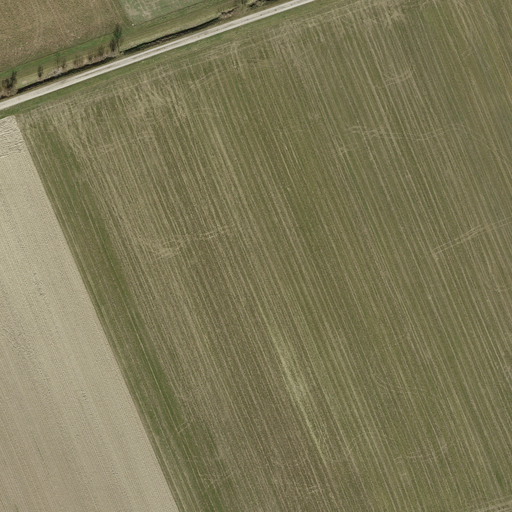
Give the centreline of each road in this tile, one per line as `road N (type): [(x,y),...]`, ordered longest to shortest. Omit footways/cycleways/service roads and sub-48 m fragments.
road 1 (track): [(0,103),(298,0)]
road 2 (track): [(0,80),(233,0)]
